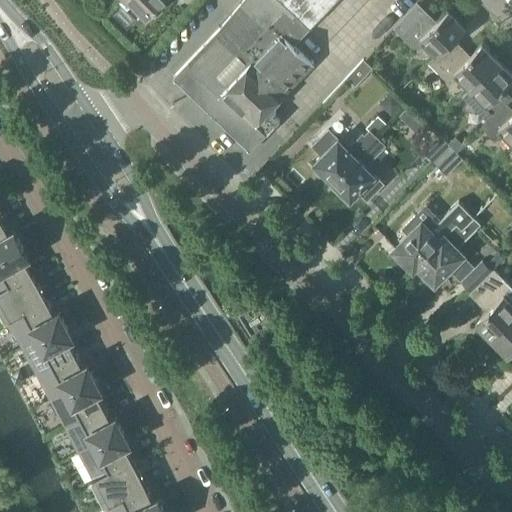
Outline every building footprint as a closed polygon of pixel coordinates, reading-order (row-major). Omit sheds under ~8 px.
[(128,0),(146,18),(163,0),(128,0)] [(203,74),(221,90),(255,123),(266,133),(279,119),(272,113),(275,109),(272,105),(313,62),(293,43),(334,0),(246,0),(219,29),(196,54),(196,74),(203,74)] [(424,44),(434,54),(435,54),(452,37),(463,26),(446,9),(435,21),(415,1),(392,27),(415,50),(424,44)] [(469,88),(497,60),(480,43),(469,54),(452,37),(435,54),(434,54),(427,61),(449,83),(458,77),(469,88)] [(363,60),(346,77),(355,85),(371,69),(363,60)] [(511,74),(497,60),(469,88),(466,91),(462,96),(473,108),(486,120),(486,121),(505,102),(511,96),(502,87),(511,77),(511,74)] [(511,142),(511,108),(505,102),(486,121),(486,120),(480,126),(493,139),(503,133),(511,142)] [(350,144),(348,146),(329,128),(313,144),(322,152),(313,161),(315,163),(314,165),(313,168),(319,173),(322,173),(324,171),(332,179),(375,134),(373,132),(384,121),(377,114),(366,126),(369,129),(352,146),(350,144)] [(375,134),(332,179),(339,186),(337,188),(337,191),(343,197),(346,196),(348,195),(350,197),(358,188),(367,197),(382,181),(363,163),(366,160),(364,158),(381,141),(375,134)] [(434,162),(450,146),(439,134),(422,151),(434,162)] [(450,146),(434,162),(446,174),(462,158),(450,146)] [(403,258),(412,267),(416,262),(427,251),(442,235),(443,236),(456,223),(455,223),(456,222),(446,212),(438,219),(434,214),(423,224),(420,221),(414,215),(402,226),(408,233),(393,248),(394,249),(391,252),(400,261),(403,258)] [(0,253),(20,242),(13,230),(9,232),(1,218),(0,218),(0,253)] [(429,282),(432,279),(434,281),(448,267),(460,280),(459,281),(468,291),(490,269),(468,247),(461,254),(450,244),(463,231),(456,223),(443,236),(442,235),(427,251),(416,262),(424,270),(421,273),(429,282)] [(0,287),(31,271),(24,257),(28,255),(20,242),(0,253),(0,287)] [(490,338),(511,316),(511,301),(509,299),(511,293),(511,287),(493,268),(468,292),(486,310),(474,321),(490,338)] [(0,305),(7,318),(46,297),(31,271),(0,287),(0,305)] [(21,345),(65,321),(58,310),(54,312),(46,297),(7,318),(21,345)] [(259,299),(237,313),(251,335),(273,321),(259,299)] [(511,316),(490,338),(507,355),(511,349),(511,316)] [(36,371),(75,350),(68,337),(72,335),(65,321),(21,345),(36,371)] [(50,398),(93,375),(87,363),(83,365),(75,350),(36,371),(50,398)] [(65,425),(103,404),(94,387),(98,384),(93,375),(50,398),(65,425)] [(79,451),(122,428),(115,416),(111,418),(103,404),(65,425),(79,451)] [(93,478),(132,457),(125,443),(129,441),(122,428),(79,451),(84,460),(93,478)] [(107,505),(146,484),(139,471),(132,457),(93,478),(107,505)] [(110,511),(157,511),(163,509),(158,497),(153,499),(146,484),(107,505),(110,511)]
